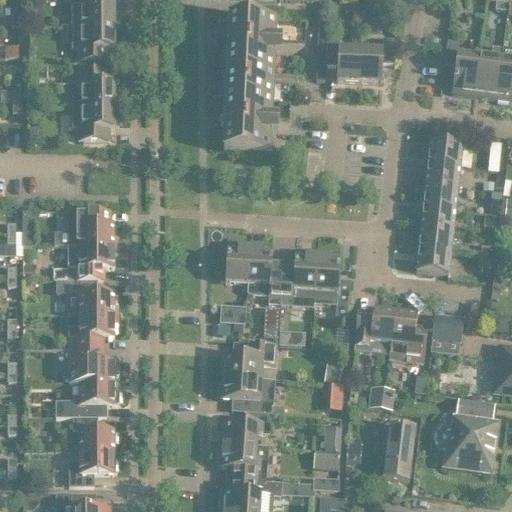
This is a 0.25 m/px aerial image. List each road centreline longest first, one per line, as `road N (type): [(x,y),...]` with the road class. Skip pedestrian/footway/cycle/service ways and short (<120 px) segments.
road 1 (residential): [(146,511),(148,0)]
road 2 (residential): [(386,234),(227,220)]
road 3 (residential): [(472,297),(379,287),(386,234)]
road 4 (residential): [(403,120),(418,0)]
